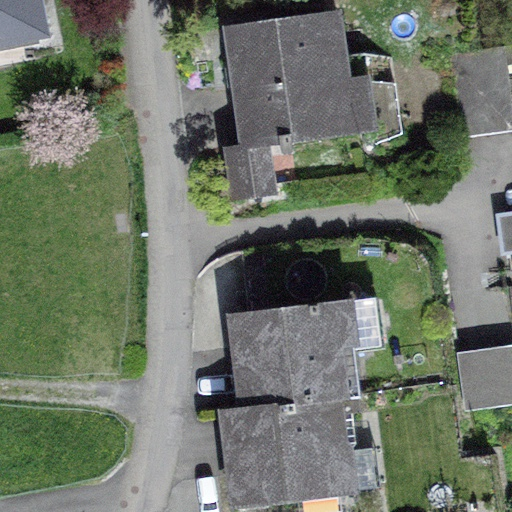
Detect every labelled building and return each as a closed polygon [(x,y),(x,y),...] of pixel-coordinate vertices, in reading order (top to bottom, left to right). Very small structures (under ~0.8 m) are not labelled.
[(0,0),(0,36),(38,29),(32,0),(0,0)] [(292,153),(290,141),(354,132),(334,13),(231,27),(245,144),(227,147),(234,199),(275,194),(268,144),(279,143),(281,154),(292,153)] [(446,54),(456,120),(511,112),(511,106),(504,47),(446,54)] [(248,365),(253,408),(357,396),(359,395),(347,301),(232,315),(239,367),(248,365)] [(511,354),(459,362),(468,425),(511,418),(511,354)] [(350,410),(358,409),(357,396),(224,411),(235,506),(350,491),(345,448),(354,442),(350,410)]
